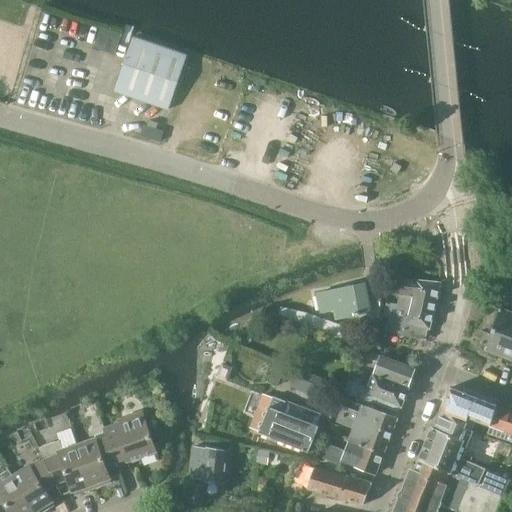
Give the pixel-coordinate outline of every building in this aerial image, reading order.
[(115,54),(121,34),(100,28),(94,48),(115,54)] [(170,109),(188,55),(134,36),(115,90),(170,109)] [(161,142),(164,132),(157,129),(158,123),(149,121),(147,126),(144,125),(140,136),(161,142)] [(395,163),(392,170),(398,174),(402,167),(395,163)] [(503,265),(497,264),(491,286),(499,288),(505,267),(503,265)] [(430,328),(434,313),(441,283),(390,277),(387,293),(401,294),(398,304),(388,302),(385,315),(391,316),(388,331),(426,340),(429,328),(430,328)] [(383,286),(367,288),(366,283),(318,293),(321,312),(335,309),(337,319),(369,312),(369,330),(379,330),(383,286)] [(279,314),(354,344),(359,332),(310,314),(281,307),(279,314)] [(511,312),(501,308),(500,310),(485,349),(511,359),(511,312)] [(365,349),(370,351),(374,342),(359,335),(355,345),(365,349)] [(370,351),(365,349),(361,361),(376,367),(369,387),(361,384),(362,381),(355,378),(353,383),(349,381),(345,391),(390,408),(392,403),(402,407),(410,386),(409,386),(415,369),(381,355),(370,351)] [(216,378),(227,383),(234,369),(222,364),(216,378)] [(275,364),(268,381),(278,385),(285,368),(275,364)] [(331,387),(324,405),(335,409),(342,392),(331,387)] [(476,419),(491,425),(498,405),(475,397),(452,387),(443,411),(457,417),(456,420),(457,421),(456,424),(472,430),(476,419)] [(320,425),(318,425),(322,415),(287,402),(284,412),(282,411),(282,412),(269,407),(258,432),(272,437),(310,452),(320,425)] [(343,406),(341,413),(392,433),(398,418),(364,405),(360,412),(343,406)] [(491,425),(488,433),(511,442),(511,410),(498,405),(491,425)] [(106,431),(108,437),(109,437),(119,465),(157,452),(145,418),(143,413),(139,411),(127,415),(125,420),(127,424),(106,431)] [(421,459),(505,495),(511,481),(470,462),(472,458),(465,454),(468,447),(474,431),(472,430),(456,424),(457,421),(456,420),(457,417),(443,411),(436,428),(434,427),(421,459)] [(350,439),(384,452),(392,433),(341,413),(338,421),(355,427),(350,439)] [(164,427),(154,431),(158,442),(168,439),(164,427)] [(109,437),(108,437),(98,440),(97,437),(78,444),(94,489),(105,485),(104,480),(122,474),(119,465),(109,437)] [(384,452),(350,439),(345,451),(324,443),(319,456),(341,464),(343,460),(376,473),(384,452)] [(40,447),(46,459),(63,495),(81,489),(82,493),(94,489),(78,444),(63,450),(59,441),(40,447)] [(208,448),(208,449),(194,447),(191,478),(195,479),(226,484),(229,451),(208,448)] [(259,449),(256,463),(267,465),(269,451),(259,449)] [(14,475),(36,511),(44,511),(49,509),(47,505),(63,495),(46,459),(33,467),(31,464),(14,475)] [(459,511),(496,511),(505,495),(421,459),(416,470),(412,469),(403,490),(440,504),(457,511),(459,511)] [(364,505),(373,483),(348,476),(348,477),(315,467),(308,489),(364,505)] [(0,475),(0,511),(36,511),(14,475),(13,476),(9,470),(0,475)] [(205,505),(206,486),(193,485),(191,503),(205,505)] [(436,511),(440,504),(403,490),(394,511),(436,511)]
